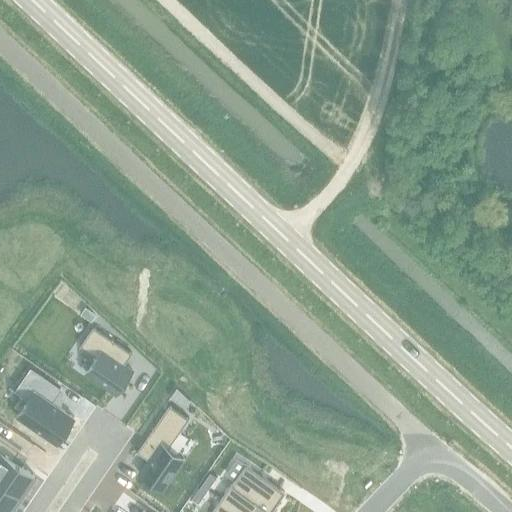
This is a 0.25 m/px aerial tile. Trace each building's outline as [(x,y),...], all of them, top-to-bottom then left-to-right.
[(86,305),(81,312),(90,318),(95,311),(86,305)] [(92,325),(79,345),(95,356),(85,371),(116,393),(132,370),(124,364),(132,352),(92,325)] [(30,366),(14,390),(27,399),(16,416),(55,443),(74,417),(50,400),(59,387),(30,366)] [(169,404),(136,451),(148,459),(139,473),(162,489),(184,458),(168,447),(188,418),(169,404)] [(0,479),(20,493),(34,474),(12,459),(19,449),(0,436),(0,479)] [(229,486),(220,498),(239,511),(252,511),(257,505),(266,511),(269,511),(284,492),(244,465),(236,459),(226,474),(234,479),(229,486)] [(210,471),(200,484),(207,489),(216,476),(210,471)] [(0,509),(3,511),(7,511),(20,493),(0,479),(0,509)] [(200,484),(191,498),(198,502),(207,489),(200,484)] [(239,511),(220,498),(211,511),(210,511),(239,511)]
